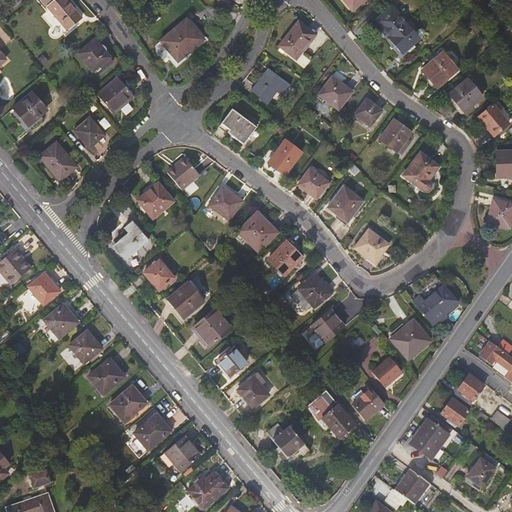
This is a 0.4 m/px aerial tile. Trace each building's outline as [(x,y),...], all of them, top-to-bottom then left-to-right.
[(68,31),(82,19),(65,0),(45,0),(43,2),(68,31)] [(344,0),(354,12),(368,0),(344,0)] [(375,23),(389,39),(396,33),(405,25),(392,9),(375,23)] [(178,67),(206,42),(187,20),(159,44),(178,67)] [(315,36),(307,30),(298,23),(280,47),(296,60),(315,36)] [(413,34),(405,25),(396,33),(389,39),(388,40),(402,56),(406,52),(416,45),(419,42),(413,34)] [(421,27),(413,34),(419,42),(427,35),(421,27)] [(93,72),(110,58),(96,42),(79,56),(93,72)] [(417,47),(416,45),(406,52),(408,55),(417,47)] [(423,71),(438,87),(459,70),(444,53),(423,71)] [(268,70),(255,86),(259,89),(254,95),(266,104),(283,81),(268,70)] [(334,75),(321,93),(341,108),(354,90),(334,75)] [(115,113),(135,97),(119,78),(100,95),(115,113)] [(463,114),(482,98),(467,82),(449,97),(463,114)] [(250,93),(254,95),(259,89),(255,86),(250,93)] [(27,127),(41,116),(47,111),(33,94),(13,110),(27,127)] [(370,128),(381,113),(366,101),(355,116),(370,128)] [(495,138),(509,127),(491,107),(479,119),(495,138)] [(244,145),(257,128),(233,110),(220,127),(244,145)] [(92,148),(107,136),(91,118),(77,130),(92,148)] [(396,154),(411,135),(393,122),(379,141),(396,154)] [(286,176),(303,154),(286,142),(269,164),(286,176)] [(61,180),(76,167),(57,145),(42,157),(61,180)] [(511,151),(495,153),(496,178),(511,177),(511,151)] [(404,178),(422,192),(423,193),(427,193),(430,192),(430,189),(430,186),(428,184),(439,170),(421,156),(404,178)] [(185,162),(176,170),(177,171),(186,164),(185,162)] [(199,179),(186,164),(177,171),(176,170),(169,175),(183,192),(199,179)] [(317,201),(329,185),(310,171),(298,187),(317,201)] [(154,220),(174,203),(158,185),(139,202),(154,220)] [(209,207),(229,221),(242,203),(222,188),(209,207)] [(343,189),(327,209),(347,224),(362,203),(343,189)] [(511,204),(493,200),(487,223),(509,228),(511,214),(511,204)] [(344,227),(347,224),(327,209),(325,212),(344,227)] [(259,213),(255,216),(262,224),(265,221),(259,213)] [(278,234),(265,221),(262,224),(255,216),(239,232),(247,240),(259,253),(278,234)] [(133,222),(126,228),(127,230),(125,233),(124,237),(114,245),(127,261),(149,242),(133,222)] [(384,251),(388,245),(368,231),(355,249),(374,263),(384,251)] [(244,243),(247,240),(239,232),(236,235),(244,243)] [(285,277),(303,259),(287,243),(269,261),(285,277)] [(0,271),(11,285),(29,270),(19,258),(20,257),(15,250),(0,262),(0,271)] [(30,269),(20,257),(19,258),(29,270),(30,269)] [(160,291),(175,279),(160,261),(145,274),(160,291)] [(47,272),(44,275),(58,291),(60,289),(47,272)] [(445,318),(441,313),(456,301),(443,287),(432,274),(427,275),(426,278),(416,287),(411,285),(408,287),(418,298),(412,303),(431,326),(437,321),(439,323),(445,318)] [(58,291),(44,275),(28,287),(43,305),(59,292),(58,291)] [(315,307),(332,293),(316,275),(299,289),(315,307)] [(422,278),(411,285),(416,287),(426,278),(427,275),(422,278)] [(192,281),(189,284),(205,303),(208,300),(192,281)] [(185,319),(205,303),(189,284),(169,300),(185,319)] [(63,306),(44,321),(59,339),(77,323),(63,306)] [(210,347),(231,329),(215,310),(194,328),(210,347)] [(326,344),(345,327),(331,311),(312,328),(326,344)] [(391,341),(406,359),(413,353),(416,356),(430,344),(413,323),(391,341)] [(88,340),(83,335),(70,346),(84,363),(101,349),(91,337),(88,340)] [(509,378),(508,380),(511,383),(511,356),(492,342),(481,357),(493,365),(496,363),(500,366),(498,369),(499,371),(509,378)] [(243,367),(247,364),(234,349),(218,362),(232,377),(243,367)] [(408,362),(416,356),(413,353),(406,359),(408,362)] [(385,388),(402,374),(390,360),(373,374),(385,388)] [(104,394),(124,377),(110,361),(98,371),(97,369),(89,376),(104,394)] [(251,376),(254,379),(259,385),(263,382),(255,373),(251,376)] [(238,386),(241,389),(254,379),(251,376),(238,386)] [(299,391),(308,383),(303,377),(294,386),(299,391)] [(474,403),(486,388),(470,377),(459,392),(468,399),(467,400),(470,403),(472,401),(474,403)] [(259,385),(254,379),(241,389),(238,392),(252,409),(268,395),(259,385)] [(125,422),(147,403),(133,387),(111,405),(125,422)] [(366,420),(383,405),(370,390),(353,405),(366,420)] [(326,392),(307,407),(317,422),(322,418),(339,439),(354,427),(326,392)] [(460,427),(470,412),(453,400),(442,415),(460,427)] [(497,413),(491,422),(504,430),(510,422),(497,413)] [(149,450),(171,432),(157,416),(135,433),(149,450)] [(436,457),(442,448),(454,431),(433,416),(413,445),(434,460),(436,457)] [(302,456),(308,450),(290,427),(284,431),(278,424),(267,433),(287,458),(297,450),(302,456)] [(163,452),(180,471),(199,455),(183,435),(163,452)] [(447,452),(442,448),(436,457),(441,461),(447,452)] [(0,454),(0,481),(8,475),(4,470),(9,466),(0,454)] [(481,460),(468,478),(474,482),(471,486),(479,492),(495,470),(481,460)] [(36,489),(53,483),(49,470),(31,476),(36,489)] [(217,472),(213,475),(227,490),(230,488),(217,472)] [(411,472),(396,493),(409,502),(418,509),(433,487),(427,482),(411,472)] [(203,510),(227,490),(213,475),(202,485),(199,482),(187,491),(203,510)] [(465,483),(471,486),(474,482),(468,478),(465,483)] [(9,511),(54,511),(49,494),(8,508),(9,511)]
